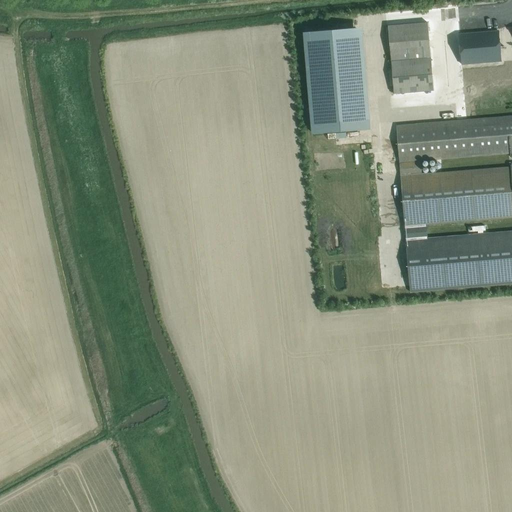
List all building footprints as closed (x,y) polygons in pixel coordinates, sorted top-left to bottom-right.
[(433,90),(429,33),(428,23),(388,26),(394,94),(433,90)] [(352,28),(305,32),(314,134),(361,130),(352,28)] [(498,63),(494,28),(458,31),(462,67),(498,63)] [(511,164),(421,172),(420,160),(511,152),(511,115),(396,125),(405,226),(511,217),(511,164)] [(511,224),(428,233),(427,225),(406,226),(410,279),(511,270),(511,224)]
